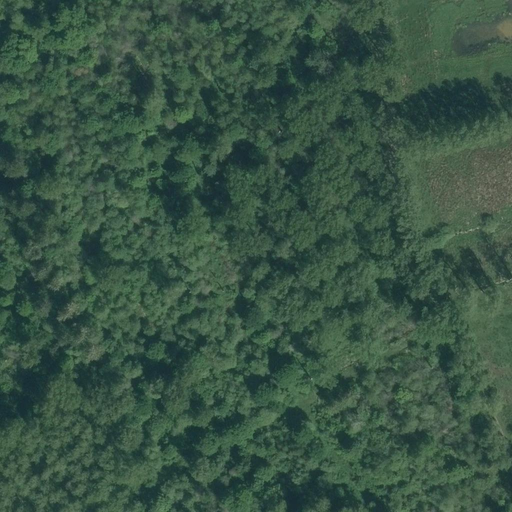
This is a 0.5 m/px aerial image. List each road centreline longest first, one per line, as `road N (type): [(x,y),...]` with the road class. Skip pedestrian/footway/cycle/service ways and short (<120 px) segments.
road 1 (track): [(511,449),(389,204),(366,0)]
road 2 (track): [(443,322),(123,511)]
